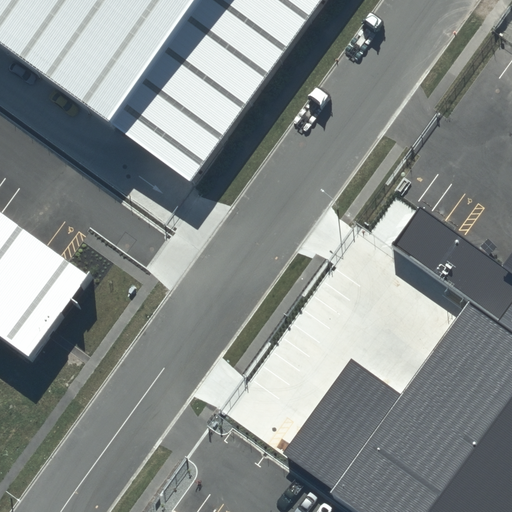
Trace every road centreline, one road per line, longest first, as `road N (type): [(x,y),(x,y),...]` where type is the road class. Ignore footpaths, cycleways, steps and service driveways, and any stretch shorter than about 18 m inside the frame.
road 1 (unclassified): [(214,296),(431,0)]
road 2 (unclassified): [(57,511),(214,296)]
